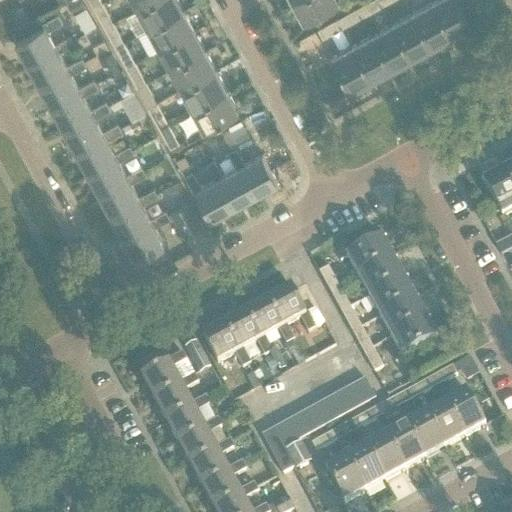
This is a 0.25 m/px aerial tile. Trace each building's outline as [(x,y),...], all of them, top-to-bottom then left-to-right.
[(155,0),(133,0),(139,9),(155,0)] [(178,0),(155,0),(139,9),(150,29),(184,10),(178,0)] [(339,2),(337,0),(295,0),(294,1),(305,21),(339,2)] [(380,0),(372,0),(358,7),(363,16),(384,5),(380,0)] [(436,0),(434,1),(453,36),(473,25),(459,0),(436,0)] [(414,12),(433,47),(453,36),(434,1),(414,12)] [(103,3),(94,8),(105,28),(114,23),(103,3)] [(358,7),(338,19),(343,27),(363,16),(358,7)] [(195,30),(184,10),(150,29),(160,49),(195,30)] [(394,23),(412,58),(433,47),(414,12),(394,23)] [(0,36),(10,30),(0,14),(0,36)] [(59,14),(42,23),(38,15),(16,27),(22,38),(16,41),(28,63),(57,47),(55,45),(48,31),(63,23),(59,14)] [(338,19),(318,29),(323,38),(343,27),(338,19)] [(114,23),(105,28),(116,48),(125,43),(114,23)] [(373,35),(392,69),(412,58),(394,23),(373,35)] [(195,30),(160,49),(171,69),(206,50),(195,30)] [(353,46),(372,80),(376,78),(392,69),(373,35),(357,44),(353,46)] [(71,36),(55,45),(57,47),(28,63),(40,85),(69,69),(67,66),(59,53),(75,44),(71,36)] [(125,43),(116,48),(127,68),(136,63),(125,43)] [(333,57),(351,91),(372,80),(353,46),(333,57)] [(206,50),(171,69),(182,89),(217,70),(206,50)] [(120,70),(111,53),(100,59),(108,76),(120,70)] [(69,69),(40,85),(52,106),(80,91),(79,88),(72,75),(87,66),(83,58),(67,66),(69,69)] [(136,63),(127,68),(138,88),(147,83),(136,63)] [(228,90),(217,70),(182,89),(193,109),(228,90)] [(94,80),(79,88),(80,91),(52,106),(64,128),(92,112),(91,110),(83,96),(99,88),(94,80)] [(147,83),(138,88),(149,107),(157,103),(147,83)] [(239,111),(228,90),(193,109),(205,130),(239,111)] [(92,112),(64,128),(76,150),(104,135),(103,132),(95,118),(111,110),(106,101),(91,110),(92,112)] [(157,103),(149,107),(160,128),(168,123),(157,103)] [(104,135),(76,150),(88,172),(116,156),(115,154),(107,140),(123,132),(118,123),(103,132),(104,135)] [(168,123),(160,128),(170,147),(179,142),(168,123)] [(237,148),(240,146),(230,128),(222,132),(232,150),(237,148)] [(130,145),(115,154),(116,156),(88,172),(100,194),(128,178),(127,175),(119,162),(135,153),(130,145)] [(240,166),(255,195),(278,182),(263,154),(246,163),(237,148),(232,150),(229,152),(237,168),(240,166)] [(185,156),(177,160),(182,169),(190,165),(185,156)] [(240,166),(237,168),(224,175),(215,160),(207,164),(215,180),(218,178),(234,207),(255,195),(240,166)] [(128,178),(100,194),(112,215),(140,200),(139,197),(131,184),(147,175),(142,167),(127,175),(128,178)] [(218,178),(215,180),(202,187),(193,172),(185,176),(194,193),(197,191),(212,219),(234,207),(218,178)] [(511,213),(511,186),(504,172),(484,183),(503,218),(511,213)] [(140,200),(112,215),(124,237),(152,222),(151,219),(143,205),(159,197),(154,189),(139,197),(140,200)] [(183,235),(201,224),(202,224),(189,201),(170,212),(183,235)] [(152,222),(124,237),(136,260),(165,244),(155,227),(171,219),(166,211),(151,219),(152,222)] [(359,278),(394,259),(383,239),(348,258),(359,278)] [(394,259),(359,278),(370,298),(405,279),(394,259)] [(320,273),(331,293),(340,289),(329,268),(320,273)] [(405,279),(370,298),(381,319),(416,299),(405,279)] [(292,289),(270,301),(285,328),(288,327),(301,319),(309,334),(317,329),(309,314),(306,315),(292,289)] [(340,289),(331,293),(342,314),(351,309),(340,289)] [(416,299),(381,319),(392,339),(427,320),(416,299)] [(270,301),(248,313),(263,340),(266,339),(279,331),(287,346),(296,341),(288,327),(285,328),(270,301)] [(351,309),(342,314),(353,334),(362,329),(351,309)] [(248,313),(226,325),(241,352),(244,351),(258,343),(266,358),(274,353),(266,339),(263,340),(248,313)] [(438,340),(427,320),(392,339),(403,359),(438,340)] [(241,352),(226,325),(203,337),(219,365),(236,355),(244,370),(252,365),(244,351),(241,352)] [(362,329),(353,334),(364,354),(373,349),(362,329)] [(199,374),(209,369),(211,368),(197,341),(185,348),(199,374)] [(383,368),(373,349),(364,354),(365,355),(373,370),(374,373),(383,368)] [(195,376),(188,362),(183,354),(168,362),(169,365),(143,379),(155,401),(182,386),(181,383),(195,376)] [(421,375),(414,362),(406,367),(413,380),(421,375)] [(452,367),(432,378),(437,387),(457,376),(452,367)] [(182,386),(155,401),(167,423),(194,408),(193,405),(185,392),(200,384),(195,376),(181,383),(182,386)] [(276,378),(256,383),(262,401),(281,395),(276,378)] [(432,378),(412,389),(417,398),(437,387),(432,378)] [(377,399),(366,380),(356,386),(366,405),(377,399)] [(366,405),(356,386),(345,391),(356,411),(366,405)] [(244,396),(240,387),(230,392),(234,401),(244,396)] [(412,389),(392,400),(397,409),(417,398),(412,389)] [(356,411),(345,391),(335,397),(346,416),(356,411)] [(467,392),(447,404),(466,439),(486,427),(467,392)] [(207,397),(193,405),(194,408),(167,423),(179,445),(206,430),(205,427),(197,413),(212,405),(207,397)] [(346,416),(335,397),(325,403),(335,422),(346,416)] [(382,417),(383,416),(384,418),(386,421),(399,413),(397,409),(392,400),(373,411),(378,420),(382,417)] [(232,407),(236,414),(244,409),(241,403),(232,407)] [(335,422),(325,403),(315,408),(325,428),(335,422)] [(447,404),(427,415),(446,450),(466,439),(447,404)] [(325,428),(315,408),(304,414),(315,433),(325,428)] [(378,420),(373,411),(353,422),(358,431),(378,420)] [(315,433),(304,414),(294,420),(305,439),(315,433)] [(427,415),(407,425),(426,461),(446,450),(427,415)] [(219,419),(205,427),(206,430),(179,445),(191,467),(218,451),(217,449),(209,435),(224,427),(219,419)] [(305,439),(294,420),(284,425),(294,445),(305,439)] [(358,431),(353,422),(333,433),(338,442),(358,431)] [(294,445),(284,425),(273,431),(284,450),(285,450),(294,445)] [(426,461),(407,425),(387,436),(406,472),(426,461)] [(284,450),(273,431),(263,437),(274,456),(284,450)] [(338,442),(333,433),(312,444),(317,453),(338,442)] [(406,472),(387,436),(367,447),(386,483),(406,472)] [(231,441),(217,449),(218,451),(191,467),(202,488),(230,473),(229,471),(221,457),(236,449),(231,441)] [(312,462),(301,442),(286,451),(297,470),(312,462)] [(367,447),(353,455),(349,447),(343,450),(347,458),(366,494),(386,483),(367,447)] [(295,469),(285,450),(284,450),(274,456),(284,475),(295,469)] [(366,494),(347,458),(326,470),(345,505),(366,494)] [(230,473),(202,488),(214,510),(242,495),(241,492),(233,479),(247,471),(243,463),(229,471),(230,473)] [(255,484),(241,492),(242,495),(214,510),(215,511),(251,511),(245,500),(259,492),(255,484)] [(277,511),(290,511),(294,510),(288,498),(274,505),(277,511)]
